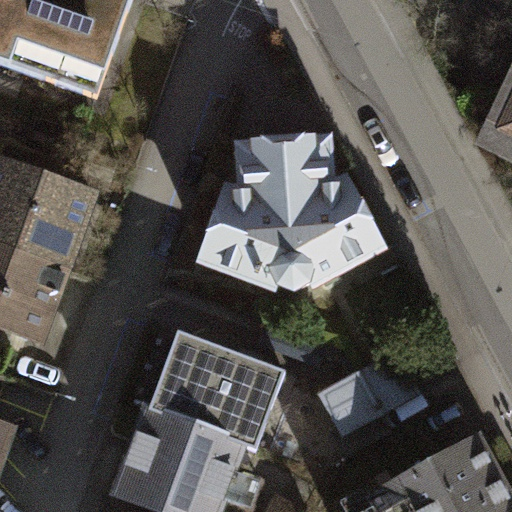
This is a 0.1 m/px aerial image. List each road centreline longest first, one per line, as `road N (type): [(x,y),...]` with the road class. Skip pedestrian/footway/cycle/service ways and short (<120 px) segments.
road 1 (residential): [(47,511),(222,38),(243,0)]
road 2 (tertiary): [(335,0),(511,326)]
